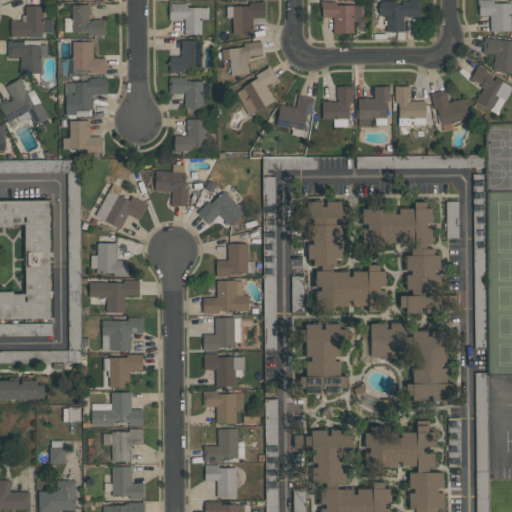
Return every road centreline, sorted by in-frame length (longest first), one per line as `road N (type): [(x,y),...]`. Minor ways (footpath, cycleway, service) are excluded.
road 1 (residential): [(294,0),(295,54),(448,54),(447,0)]
road 2 (residential): [(174,254),(174,511)]
road 3 (residential): [(137,0),(137,121)]
